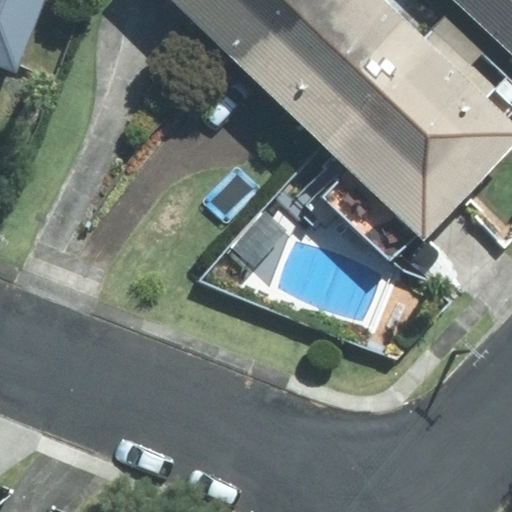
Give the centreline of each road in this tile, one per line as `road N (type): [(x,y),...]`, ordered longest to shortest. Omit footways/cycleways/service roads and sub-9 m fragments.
road 1 (residential): [(361,511),(260,457),(0,353)]
road 2 (residential): [(511,392),(463,443),(361,511)]
